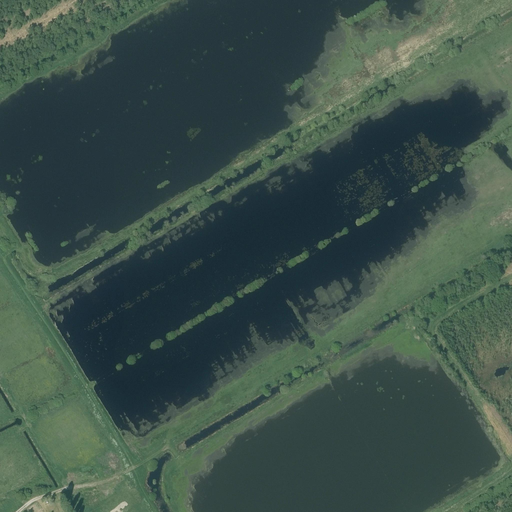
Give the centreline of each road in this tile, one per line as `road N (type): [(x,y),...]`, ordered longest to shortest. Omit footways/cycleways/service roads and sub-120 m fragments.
road 1 (track): [(511,455),(431,330),(511,277)]
road 2 (track): [(17,511),(41,496),(132,470)]
